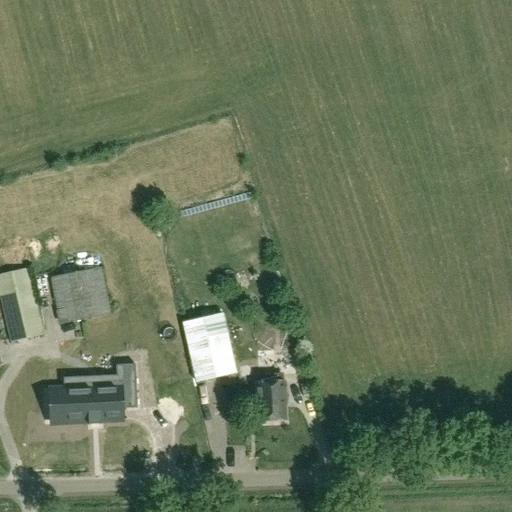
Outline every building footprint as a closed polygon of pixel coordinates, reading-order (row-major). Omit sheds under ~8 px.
[(0,300),(9,342),(44,333),(28,268),(0,275),(0,300)] [(99,269),(52,278),(61,324),(109,315),(99,269)] [(222,314),(182,323),(196,382),(235,373),(222,314)] [(75,373),(100,373),(100,346),(76,346),(75,373)] [(256,421),(285,419),(283,374),(297,373),(296,352),(280,353),(280,349),(255,351),(256,373),(272,372),(273,382),(254,383),(256,421)] [(67,377),(70,423),(127,420),(127,408),(142,408),(139,364),(120,365),(121,375),(67,377)]
